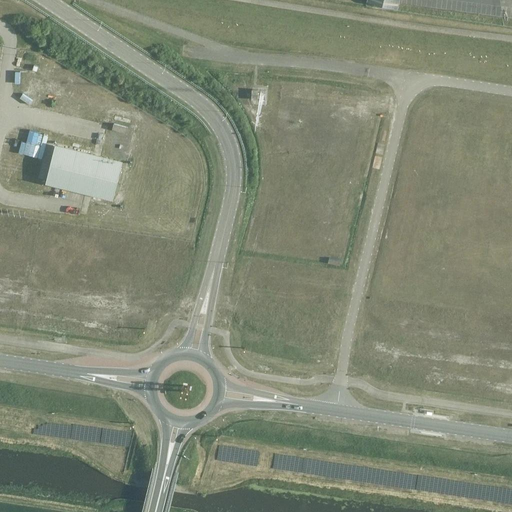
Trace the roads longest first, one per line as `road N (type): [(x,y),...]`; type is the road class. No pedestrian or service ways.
road 1 (unclassified): [(334,412),(409,76),(511,91)]
road 2 (unclassified): [(211,280),(232,194),(225,134),(193,99),(47,0)]
road 3 (primary): [(334,412),(511,438)]
road 4 (tertiary): [(151,381),(0,361)]
